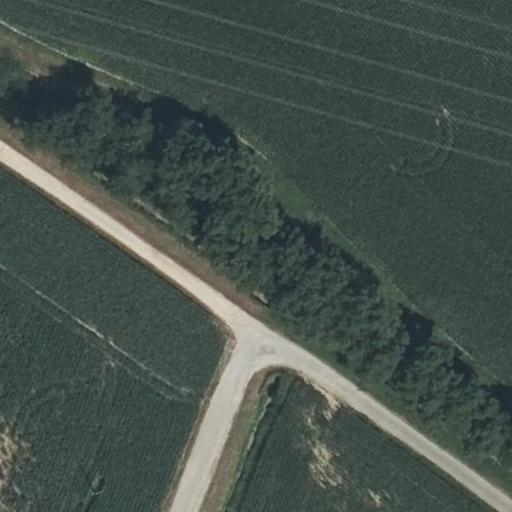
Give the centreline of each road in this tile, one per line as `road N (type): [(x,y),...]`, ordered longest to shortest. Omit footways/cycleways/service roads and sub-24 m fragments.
road 1 (unclassified): [(186,511),(251,337),(358,396),(511,505)]
road 2 (track): [(0,164),(251,337)]
